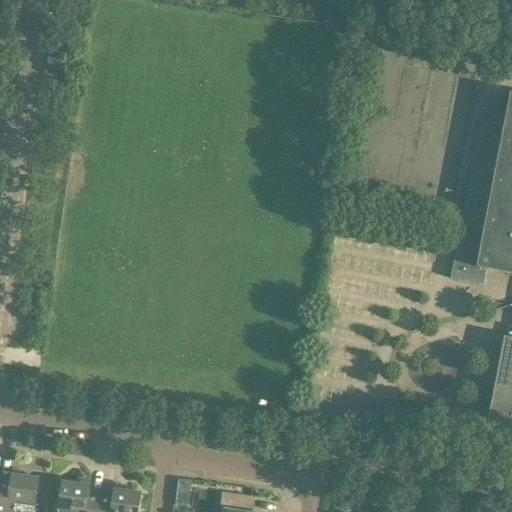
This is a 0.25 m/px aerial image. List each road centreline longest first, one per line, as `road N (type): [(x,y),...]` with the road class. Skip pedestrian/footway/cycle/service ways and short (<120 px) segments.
road 1 (residential): [(0,280),(37,0)]
road 2 (residential): [(175,452),(164,439),(136,432),(0,410)]
road 3 (residential): [(304,511),(310,474),(175,452)]
